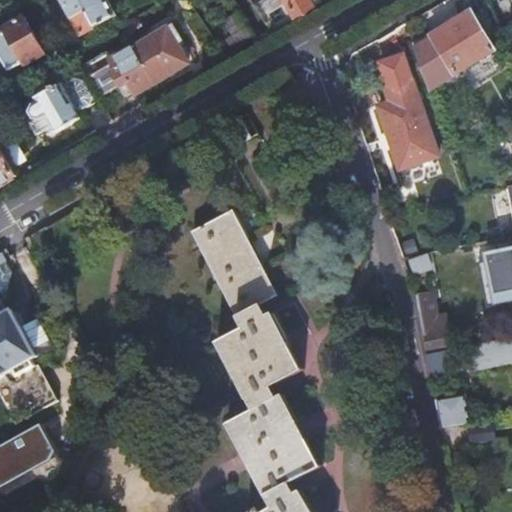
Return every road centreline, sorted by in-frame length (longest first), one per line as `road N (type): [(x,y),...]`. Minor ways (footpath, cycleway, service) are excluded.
road 1 (residential): [(309,45),(400,303),(441,511)]
road 2 (residential): [(309,45),(0,220)]
